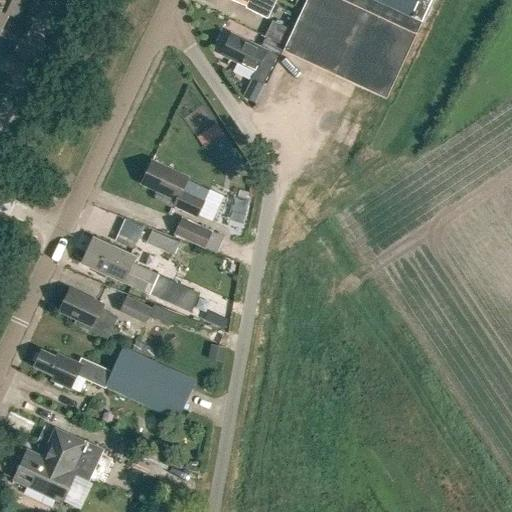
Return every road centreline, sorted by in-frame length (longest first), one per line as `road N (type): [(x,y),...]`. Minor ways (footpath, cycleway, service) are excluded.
road 1 (unclassified): [(212,511),(268,175),(256,141),(161,14)]
road 2 (unclassified): [(60,232),(161,14)]
road 3 (unclassified): [(0,371),(60,232)]
road 4 (residential): [(0,128),(59,0)]
